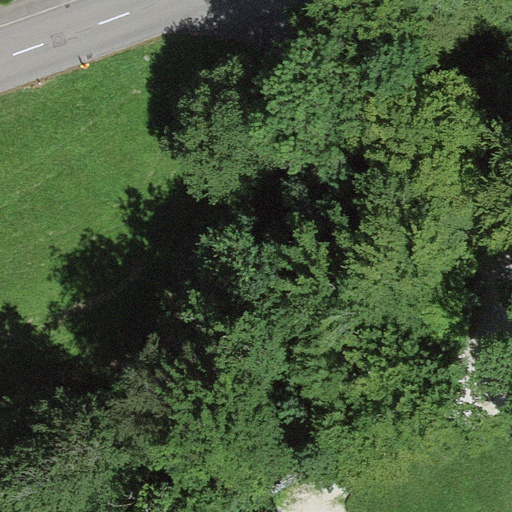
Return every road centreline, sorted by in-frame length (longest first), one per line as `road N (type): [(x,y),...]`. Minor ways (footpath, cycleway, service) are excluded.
road 1 (track): [(511,286),(501,249),(299,0)]
road 2 (tertiary): [(0,58),(165,0)]
